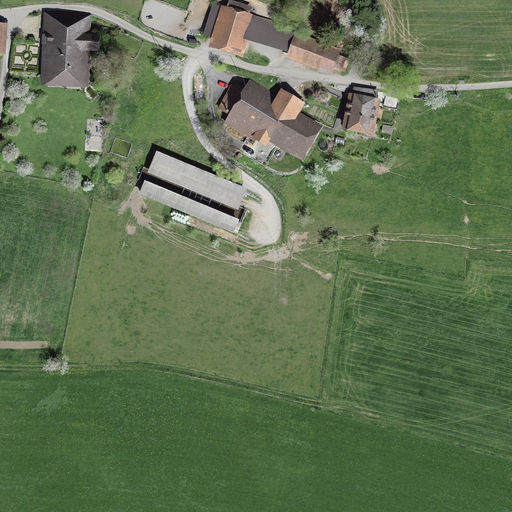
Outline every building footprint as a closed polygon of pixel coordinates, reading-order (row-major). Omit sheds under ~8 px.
[(294,28),(221,6),(209,46),(243,56),(247,40),(287,52),(294,28)] [(47,13),(45,79),(83,81),(84,52),(95,53),(96,35),(85,35),(86,15),(47,13)] [(288,52),(285,58),(318,70),(320,67),(333,72),(335,68),(344,71),(349,59),(339,55),(341,49),(295,32),(288,52)] [(227,113),(221,124),(258,145),(262,138),(299,159),(318,126),(300,115),(306,104),(282,90),(279,95),(252,80),(245,93),(232,86),(219,109),(227,113)] [(348,96),(340,132),(368,138),(375,101),(348,96)] [(241,194),(155,159),(141,194),(232,231),(237,220),(231,218),(241,194)]
